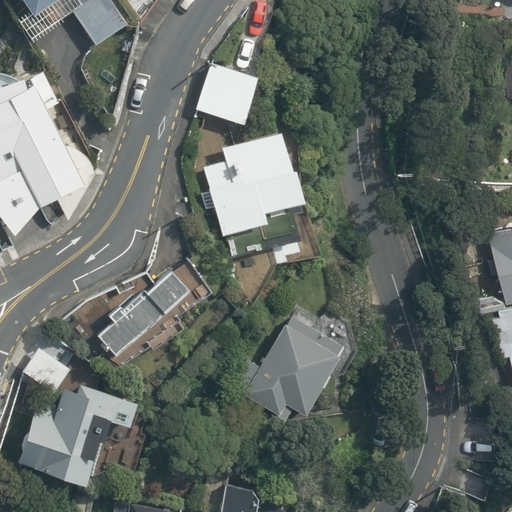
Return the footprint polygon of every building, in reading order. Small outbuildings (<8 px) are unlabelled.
[(72,10),(95,43),(126,22),(109,0),(23,0),(34,16),(58,0),(77,0),(80,5),(72,10)] [(126,0),(141,21),(154,3),(152,0),(126,0)] [(493,0),(487,12),(501,20),(510,4),(503,0),(493,0)] [(131,60),(135,38),(111,33),(106,56),(131,60)] [(473,73),(493,75),(496,48),(476,45),(473,73)] [(197,107),(238,120),(251,78),(210,66),(197,107)] [(0,221),(12,233),(36,204),(56,195),(66,219),(83,186),(92,173),(88,160),(82,153),(74,148),(65,146),(45,106),(56,101),(41,70),(18,80),(6,74),(0,72),(0,221)] [(207,180),(229,258),(271,246),(274,257),(297,250),(294,239),(297,238),(289,210),(298,208),(280,146),(230,161),(233,172),(207,180)] [(507,303),(511,301),(511,223),(489,229),(507,303)] [(113,318),(77,349),(87,356),(94,353),(116,369),(215,291),(189,253),(174,271),(170,266),(145,289),(143,286),(123,305),(119,302),(108,312),(113,318)] [(504,301),(493,295),(478,299),(481,312),(505,306),(504,301)] [(495,314),(503,353),(509,352),(511,364),(511,306),(499,309),(499,313),(495,314)] [(284,402),(303,414),(341,347),(290,317),(286,324),(283,323),(258,367),(246,360),(232,385),(243,391),(242,393),(277,414),(284,402)] [(38,345),(23,369),(53,388),(68,365),(38,345)] [(17,459),(82,482),(106,415),(129,424),(136,403),(77,382),(73,392),(60,388),(54,406),(37,400),(17,459)] [(326,452),(341,471),(372,448),(358,428),(326,452)] [(290,511),(293,494),(225,483),(220,511),(290,511)] [(174,511),(115,501),(112,511),(174,511)]
